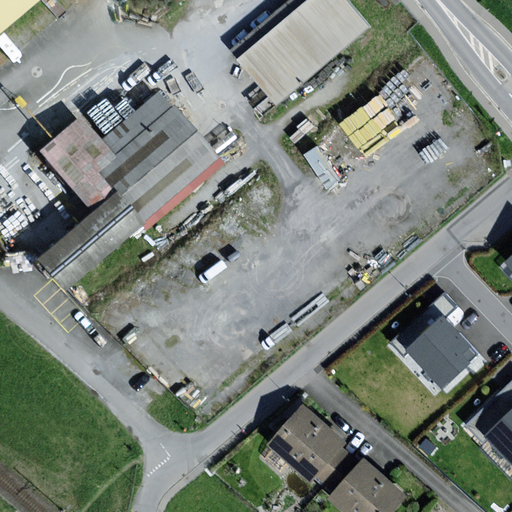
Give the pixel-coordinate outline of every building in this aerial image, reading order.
[(0,0),(0,36),(41,0),(0,0)] [(374,31),(348,0),(310,0),(240,58),(271,95),(256,108),(266,119),(374,31)] [(218,164),(159,94),(100,144),(78,118),(38,152),(91,216),(37,261),(64,293),(218,164)] [(327,175),(373,139),(352,112),(306,148),(327,175)] [(128,327),(142,292),(116,282),(103,317),(128,327)] [(453,331),(441,318),(410,347),(444,384),(475,355),(453,331)] [(511,381),(466,424),(484,443),(487,440),(511,466),(511,381)] [(318,480),(324,485),(350,455),(343,449),(347,444),(304,406),(268,446),(313,485),(318,480)] [(363,460),(360,463),(350,455),(324,485),(334,494),(329,499),(343,511),(393,511),(406,498),(363,460)]
